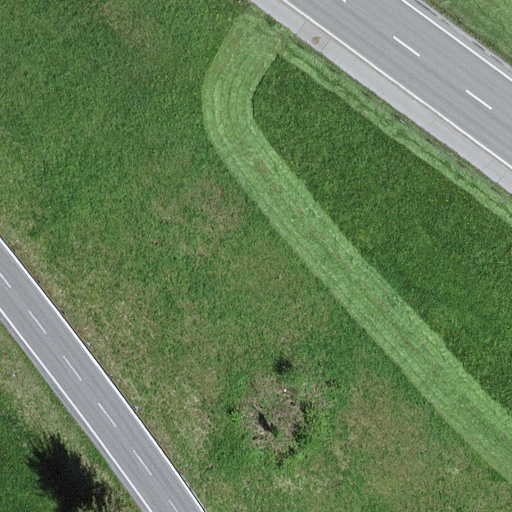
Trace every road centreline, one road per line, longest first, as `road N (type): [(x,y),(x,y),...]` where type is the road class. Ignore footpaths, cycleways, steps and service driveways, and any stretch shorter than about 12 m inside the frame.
road 1 (tertiary): [(0,273),(179,511)]
road 2 (primary): [(338,0),(511,127)]
